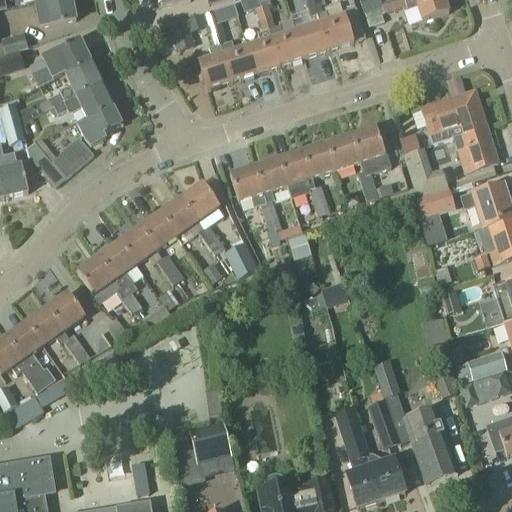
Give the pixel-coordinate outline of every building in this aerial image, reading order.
[(69,0),(32,0),(34,8),(42,7),(70,2),(69,0)] [(158,0),(161,11),(190,6),(188,0),(158,0)] [(205,0),(208,10),(239,0),(205,0)] [(317,19),(310,0),(303,0),(310,21),(317,19)] [(317,0),(310,0),(317,19),(320,28),(328,55),(353,48),(344,20),(328,26),(326,17),(323,17),(317,0)] [(377,0),(367,0),(359,3),(365,23),(383,17),(380,6),(377,0)] [(396,7),(394,8),(395,13),(406,10),(404,4),(402,0),(398,0),(396,1),(394,1),(396,7)] [(442,0),(417,0),(413,1),(421,26),(449,17),(442,0)] [(394,1),(380,6),(383,17),(395,13),(394,8),(396,7),(394,1)] [(70,2),(42,7),(46,31),(75,25),(70,2)] [(266,10),(255,14),(255,15),(259,26),(264,25),(264,23),(270,21),(266,10)] [(264,25),(259,26),(262,37),(273,33),(270,21),(264,23),(264,25)] [(218,25),(206,29),(210,42),(216,40),(216,38),(221,36),(218,25)] [(185,26),(169,31),(178,55),(193,50),(185,26)] [(304,63),(328,55),(320,28),(295,36),(304,63)] [(273,33),(268,35),(270,44),(279,71),(304,63),(295,36),(283,40),(280,31),(273,33)] [(248,51),(246,52),(255,79),(279,71),(270,44),(268,35),(262,37),(257,39),(260,47),(248,51)] [(216,40),(210,42),(213,51),(214,52),(225,48),(221,36),(216,38),(216,40)] [(10,38),(0,39),(0,46),(3,60),(16,56),(14,48),(13,48),(10,38)] [(47,72),(32,79),(38,92),(64,79),(90,67),(80,44),(42,63),(47,72)] [(213,51),(208,53),(211,63),(222,59),(233,56),(230,46),(225,48),(214,52),(213,51)] [(246,52),(237,54),(233,56),(222,59),(231,86),(255,79),(246,52)] [(3,60),(0,61),(0,79),(22,72),(16,56),(3,60)] [(211,63),(197,67),(206,94),(231,86),(222,59),(211,63)] [(60,98),(39,108),(42,116),(53,111),(101,88),(90,67),(64,79),(70,91),(59,96),(60,98)] [(459,82),(446,86),(452,104),(448,105),(459,141),(485,133),(474,97),(465,99),(459,82)] [(101,88),(53,111),(56,119),(67,114),(69,119),(81,113),(86,125),(87,125),(113,112),(101,88)] [(448,105),(420,114),(432,150),(459,141),(448,105)] [(86,125),(77,129),(90,152),(102,146),(99,140),(121,129),(113,112),(87,125),(86,125)] [(0,128),(1,128),(8,154),(25,149),(16,113),(0,116),(0,128)] [(375,132),(351,140),(360,168),(384,160),(384,159),(375,132)] [(462,152),(456,154),(464,179),(497,169),(485,133),(459,141),(462,152)] [(351,140),(326,148),(335,176),(359,168),(360,168),(351,140)] [(411,142),(399,144),(402,157),(414,155),(411,142)] [(78,143),(68,152),(83,169),(93,160),(78,143)] [(39,145),(34,149),(65,184),(74,177),(59,160),(55,163),(39,145)] [(326,148),(302,156),(311,184),(335,176),(326,148)] [(0,149),(0,190),(3,204),(27,198),(20,170),(5,173),(0,149)] [(34,149),(27,155),(27,160),(55,193),(65,184),(34,149)] [(68,152),(59,160),(74,177),(83,169),(68,152)] [(424,153),(404,159),(419,203),(449,193),(442,173),(431,177),(424,153)] [(302,156),(278,164),(287,192),(302,187),(311,184),(302,156)] [(384,160),(360,168),(359,168),(362,178),(364,181),(370,179),(391,173),(386,159),(384,159),(384,160)] [(278,164),(254,171),(263,200),(274,196),(287,192),(278,164)] [(254,171),(229,179),(238,207),(263,200),(254,171)] [(362,178),(357,179),(366,206),(378,202),(393,198),(390,187),(374,191),(370,179),(364,181),(362,178)] [(471,199),(460,202),(464,214),(475,211),(482,234),(489,232),(511,224),(511,216),(511,214),(511,212),(511,203),(507,202),(503,187),(470,198),(471,199)] [(202,188),(181,203),(198,227),(219,212),(202,188)] [(321,191),(308,195),(317,222),(329,218),(321,191)] [(448,195),(414,206),(420,224),(454,213),(448,195)] [(266,209),(259,210),(268,238),(281,234),(281,233),(272,207),(274,196),(263,200),(266,209)] [(347,211),(358,208),(355,200),(350,198),(343,200),(347,211)] [(181,203),(160,217),(177,241),(198,227),(181,203)] [(160,217),(139,232),(156,256),(165,249),(176,242),(177,241),(160,217)] [(511,224),(489,232),(496,255),(489,257),(493,269),(511,263),(511,224)] [(208,231),(203,234),(198,238),(205,249),(210,245),(212,247),(217,244),(208,231)] [(281,234),(268,238),(267,238),(269,248),(286,243),(293,266),(310,261),(304,238),(294,241),(291,231),(281,233),(281,234)] [(139,232),(119,246),(135,270),(155,256),(156,256),(139,232)] [(210,245),(205,249),(214,261),(224,254),(217,244),(212,247),(210,245)] [(119,246),(97,261),(128,306),(133,303),(140,312),(146,308),(149,306),(139,292),(135,295),(124,278),(135,270),(119,246)] [(165,249),(156,256),(155,256),(161,264),(167,260),(171,258),(165,249)] [(437,252),(427,254),(438,289),(450,286),(446,272),(443,273),(437,252)] [(248,259),(233,266),(241,282),(256,275),(248,259)] [(161,264),(156,267),(172,290),(183,284),(167,260),(161,264)] [(474,264),(477,275),(489,271),(486,260),(474,264)] [(97,261),(77,276),(99,308),(114,297),(130,320),(140,313),(140,312),(133,303),(128,306),(97,261)] [(201,276),(210,290),(221,282),(212,268),(201,276)] [(313,281),(318,300),(340,294),(335,275),(313,281)] [(496,307),(481,316),(486,332),(504,327),(511,324),(511,284),(500,289),(491,291),(496,307)] [(168,295),(158,302),(168,315),(177,309),(168,295)] [(455,295),(439,299),(445,320),(461,316),(455,295)] [(68,298),(46,313),(63,337),(84,322),(68,298)] [(46,313),(25,328),(42,351),(55,342),(60,349),(63,347),(70,358),(75,354),(76,356),(81,352),(73,340),(67,344),(62,337),(63,337),(46,313)] [(25,328),(4,342),(21,366),(31,359),(42,351),(25,328)] [(295,348),(304,346),(300,328),(291,330),(295,348)] [(423,337),(428,355),(448,350),(443,332),(423,337)] [(4,342),(0,345),(0,380),(11,373),(21,366),(4,342)] [(75,354),(70,358),(79,370),(89,363),(81,352),(76,356),(75,354)] [(461,352),(452,354),(455,367),(464,364),(461,352)] [(117,354),(0,421),(0,422),(9,438),(43,418),(40,413),(123,365),(117,354)] [(465,368),(455,371),(461,389),(506,375),(501,356),(465,367),(465,368)] [(31,359),(21,366),(26,373),(21,376),(22,377),(28,386),(33,383),(34,385),(39,382),(46,392),(53,387),(45,376),(38,380),(31,370),(36,367),(31,359)] [(21,366),(11,373),(16,380),(22,377),(21,376),(26,373),(21,366)] [(373,372),(381,396),(383,402),(393,398),(394,400),(395,399),(399,398),(387,367),(373,372)] [(447,377),(434,382),(441,403),(454,398),(447,377)] [(490,381),(496,400),(510,395),(504,377),(490,381)] [(33,383),(28,386),(36,398),(46,392),(39,382),(34,385),(33,383)] [(472,387),(460,392),(466,411),(479,406),(472,387)] [(381,396),(368,401),(372,411),(385,406),(383,402),(381,396)] [(219,397),(205,398),(208,423),(221,421),(219,397)] [(372,411),(367,413),(382,456),(400,450),(385,406),(372,411)] [(491,424),(510,420),(508,409),(489,413),(491,424)] [(457,479),(442,438),(443,437),(439,427),(438,427),(433,413),(402,425),(426,491),(457,479)] [(361,511),(381,505),(366,461),(350,414),(334,419),(353,476),(345,479),(356,511),(361,511)] [(511,421),(486,431),(495,456),(503,453),(506,461),(511,459),(511,421)] [(223,429),(171,442),(179,480),(199,475),(198,471),(231,461),(223,429)] [(405,497),(393,463),(382,467),(381,464),(372,459),(366,461),(381,505),(405,497)] [(47,465),(0,472),(0,511),(150,511),(149,506),(116,511),(44,511),(42,499),(52,497),(47,465)] [(143,469),(133,470),(138,500),(148,498),(143,469)] [(264,495),(259,496),(262,511),(330,511),(325,486),(306,490),(307,493),(293,496),(292,489),(286,490),(282,485),(277,481),(269,483),(266,489),(264,495)]
